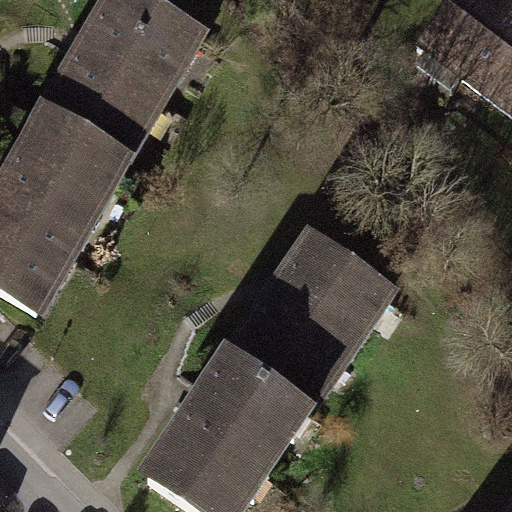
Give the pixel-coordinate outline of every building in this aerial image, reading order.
[(45,121),(123,167),(198,42),(127,0),(118,0),(97,37),(88,32),(72,59),(80,64),(45,121)] [(511,5),(505,0),(457,0),(417,54),(422,57),(428,49),(462,74),(458,80),(511,120),(511,5)] [(123,167),(45,121),(9,182),(3,178),(0,183),(0,296),(33,316),(123,167)] [(269,309),(229,367),(303,418),(386,296),(312,246),(287,283),(279,278),(262,304),(269,309)] [(187,511),(238,511),(303,418),(229,367),(209,396),(202,391),(186,416),(192,420),(147,485),(187,511)]
